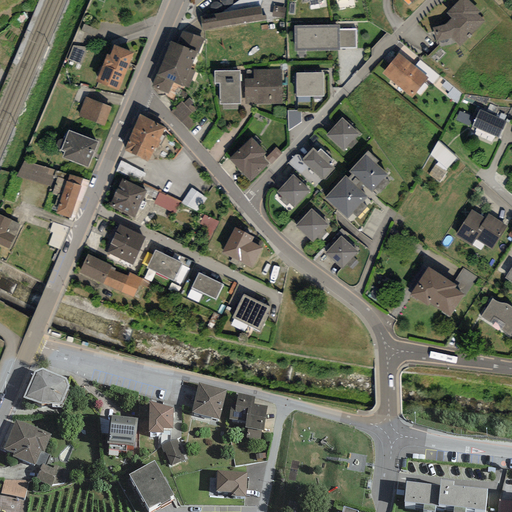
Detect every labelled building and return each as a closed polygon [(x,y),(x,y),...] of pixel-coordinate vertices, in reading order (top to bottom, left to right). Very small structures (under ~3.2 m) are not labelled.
[(261,7),(262,0),(240,0),(222,13),(261,7)] [(262,0),(261,7),(262,16),(266,15),(266,20),(285,19),(286,0),(262,0)] [(480,12),(468,0),(459,0),(446,13),(451,18),(445,24),(432,28),(436,42),(451,38),(460,47),(485,22),(478,14),(480,12)] [(222,13),(200,16),(202,30),(266,20),(266,15),(262,16),(261,7),(222,13)] [(339,26),(294,26),(294,51),(340,50),(340,48),(340,29),(339,26)] [(356,29),(340,29),(340,48),(356,48),(356,29)] [(182,30),(176,44),(197,53),(199,54),(205,40),(182,30)] [(176,44),(170,41),(151,87),(169,94),(173,83),(183,87),(183,86),(189,88),(196,72),(190,69),(197,53),(176,44)] [(88,47),(73,45),(67,60),(81,64),(88,47)] [(110,56),(107,54),(96,82),(119,91),(134,53),(114,45),(110,56)] [(399,53),(382,73),(411,98),(428,77),(399,53)] [(253,79),(245,79),(245,104),(282,103),(281,69),(253,70),(253,79)] [(240,71),(214,71),(214,83),(219,83),(219,104),(241,104),(240,71)] [(323,73),(296,73),(296,97),(324,96),(323,73)] [(111,107),(86,97),(79,115),(105,125),(111,107)] [(183,104),(181,102),(170,112),(187,131),(195,124),(188,117),(192,113),(196,107),(189,98),(183,104)] [(480,109),(472,126),(498,138),(506,121),(480,109)] [(301,111),(288,111),(288,131),(301,123),(301,111)] [(469,126),(473,116),(460,111),(456,120),(469,126)] [(141,117),(127,150),(150,160),(164,127),(141,117)] [(359,134),(342,118),(325,136),(343,152),(348,147),(351,150),(358,142),(355,139),(359,134)] [(65,152),(63,158),(88,168),(98,142),(69,130),(61,150),(65,152)] [(251,181),(269,164),(262,157),(267,153),(251,137),(229,159),(251,181)] [(457,160),(438,143),(430,157),(438,164),(428,176),(439,183),(447,173),(446,172),(457,160)] [(282,153),(276,147),(266,158),(272,164),(282,153)] [(313,148),(302,160),(324,180),(334,169),(329,164),(332,161),(320,149),(317,152),(313,148)] [(366,153),(349,172),(371,191),(387,173),(376,163),(379,161),(368,151),(366,153)] [(54,170),(24,160),(16,176),(52,187),(55,177),(52,176),(54,170)] [(70,174),(67,182),(80,186),(83,179),(70,174)] [(310,191),(293,175),(276,192),(281,197),(279,199),(286,206),(289,203),(294,208),(310,191)] [(345,176),(324,199),(347,220),(368,196),(345,176)] [(147,191),(122,179),(109,206),(134,218),(147,191)] [(67,182),(66,181),(55,213),(70,218),(81,186),(80,186),(67,182)] [(207,199),(191,188),(180,202),(197,213),(207,199)] [(166,196),(159,193),(154,203),(174,214),(180,201),(167,195),(166,196)] [(329,225),(311,209),(295,226),(313,243),(317,238),(319,240),(326,232),(324,230),(329,225)] [(485,218),(471,210),(455,236),(471,246),(476,239),(492,250),(507,226),(488,214),(485,218)] [(0,245),(8,249),(20,224),(0,214),(0,245)] [(219,222),(204,215),(194,234),(209,241),(219,222)] [(69,228),(53,222),(49,231),(53,233),(48,245),(61,250),(69,228)] [(146,237),(119,225),(107,252),(133,265),(146,237)] [(254,237),(234,228),(221,254),(252,268),(262,247),(252,242),(254,237)] [(358,253),(341,237),(325,254),(342,270),(347,265),(349,267),(356,260),(354,258),(358,253)] [(183,264),(155,250),(147,268),(174,282),(183,264)] [(112,266),(88,254),(79,273),(102,283),(133,297),(142,278),(130,272),(128,277),(110,270),(112,266)] [(453,283),(428,267),(410,295),(428,306),(429,304),(450,317),(464,294),(455,289),(457,285),(453,283)] [(478,277),(463,268),(453,283),(457,285),(455,289),(464,294),(466,295),(478,277)] [(223,284),(198,273),(191,288),(216,299),(223,284)] [(244,294),(233,318),(260,331),(268,315),(266,314),(270,307),(244,294)] [(492,298),(481,316),(510,336),(511,332),(511,307),(511,308),(510,306),(509,305),(507,304),(504,303),(503,303),(500,303),(498,302),(496,301),(494,301),(492,298)] [(43,367),(34,371),(23,397),(41,404),(61,404),(70,386),(67,378),(43,367)] [(220,419),(227,389),(198,382),(191,412),(220,419)] [(255,397),(238,393),(235,407),(231,406),(229,419),(246,422),(245,427),(247,427),(262,430),(263,431),(268,406),(254,403),(255,397)] [(173,408),(149,401),(148,432),(163,433),(163,428),(173,428),(173,408)] [(136,443),(138,418),(111,416),(109,441),(136,443)] [(52,434),(15,419),(3,449),(14,453),(12,456),(35,465),(35,464),(40,451),(44,453),(52,434)] [(260,440),(262,430),(247,427),(245,437),(260,440)] [(163,452),(165,451),(170,466),(185,460),(177,439),(162,444),(160,445),(163,452)] [(44,453),(40,451),(35,464),(41,467),(42,464),(44,465),(48,455),(44,453)] [(174,494),(154,461),(129,475),(149,509),(174,494)] [(44,465),(42,464),(41,467),(36,480),(51,486),(58,471),(44,465)] [(248,476),(216,474),(215,496),(246,498),(248,476)] [(30,480),(5,480),(1,493),(25,498),(30,480)] [(485,510),(487,489),(453,485),(453,487),(440,485),(406,481),(404,501),(424,504),(423,510),(435,511),(435,506),(438,506),(439,504),(454,506),(453,511),(464,511),(465,508),(485,510)] [(511,511),(511,501),(499,500),(497,511),(511,511)]
